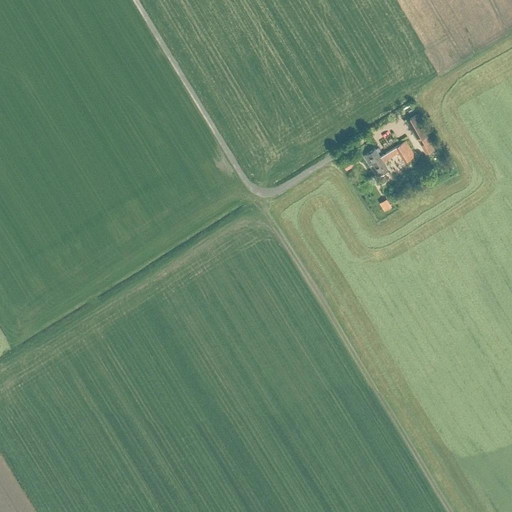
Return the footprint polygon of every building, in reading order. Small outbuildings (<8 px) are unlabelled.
[(438,146),(448,140),(426,106),(417,113),(438,146)] [(417,139),(418,139),(426,153),(436,148),(428,134),(416,113),(406,119),(417,139)] [(387,168),(383,161),(398,151),(404,160),(413,155),(404,140),(379,155),(374,147),(363,155),(376,175),(387,168)] [(346,168),(358,161),(354,155),(342,163),(346,168)] [(387,196),(394,205),(402,199),(394,190),(387,196)] [(380,202),(384,209),(390,206),(386,198),(380,202)]
